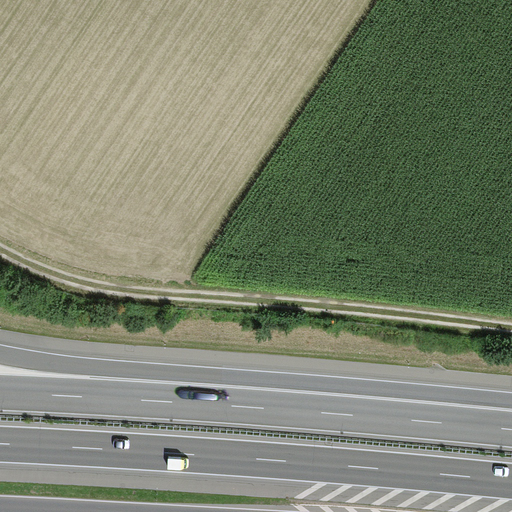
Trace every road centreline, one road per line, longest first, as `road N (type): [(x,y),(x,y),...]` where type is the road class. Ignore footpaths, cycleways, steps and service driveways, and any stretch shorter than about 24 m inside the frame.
road 1 (track): [(511,327),(128,290),(67,277),(0,248)]
road 2 (motorway): [(0,443),(511,480)]
road 3 (motorway): [(511,429),(232,405)]
road 4 (motorway): [(232,405),(0,353)]
road 5 (motorway): [(232,405),(0,392)]
road 6 (motorway): [(0,505),(125,511)]
